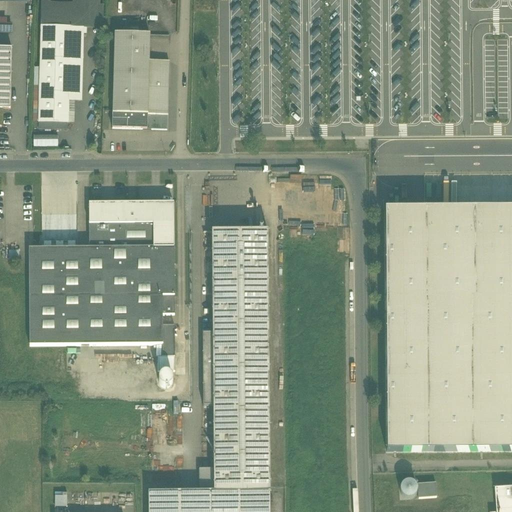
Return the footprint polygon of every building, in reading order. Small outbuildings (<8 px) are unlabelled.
[(41,5),(40,35),(82,36),(82,30),(86,30),(86,25),(99,25),(99,0),(76,0),(77,1),(79,1),(79,10),(50,9),(50,6),(45,3),(41,5)] [(0,47),(12,48),(12,25),(6,25),(7,19),(0,18),(0,47)] [(80,102),(82,36),(40,35),(38,124),(38,125),(39,125),(39,130),(44,130),(44,125),(68,126),(68,125),(69,102),(80,102)] [(114,35),(112,116),(112,130),(147,131),(167,131),(167,117),(169,63),(149,63),(150,36),(114,35)] [(0,50),(0,93),(11,94),(12,51),(0,50)] [(10,111),(11,94),(0,93),(0,111),(1,111),(10,111)] [(33,137),(33,147),(57,148),(57,142),(45,141),(45,137),(33,137)] [(88,206),(89,227),(153,226),(153,250),(162,250),(173,250),(173,205),(88,206)] [(511,210),(384,212),(386,453),(511,452),(511,210)] [(89,251),(153,250),(153,226),(89,227),(89,251)] [(268,233),(211,234),(212,336),(212,407),(213,470),(213,495),(269,494),(270,494),(268,233)] [(162,317),(162,299),(162,250),(153,250),(89,251),(28,251),(29,348),(162,347),(162,328),(162,317)] [(173,250),(162,250),(162,299),(174,299),(173,250)] [(162,317),(174,317),(174,299),(162,299),(162,317)] [(174,328),(162,328),(162,347),(162,359),(174,359),(174,328)] [(212,407),(212,336),(202,336),(203,408),(212,407)] [(162,359),(157,359),(157,373),(174,373),(174,359),(162,359)] [(126,374),(127,370),(114,369),(113,377),(120,378),(120,373),(126,374)] [(158,379),(157,383),(159,387),(163,389),(167,389),(170,388),(173,384),(173,380),(171,377),(168,374),(164,374),(160,376),(158,379)] [(199,495),(213,495),(213,470),(199,470),(199,493),(199,495)] [(411,500),(414,498),(415,496),(416,494),(417,491),(416,489),(414,486),(412,485),(410,484),(407,483),(405,484),(402,485),(401,488),(400,490),(399,493),(400,495),(402,498),(404,499),(406,500),(409,500),(411,500)] [(417,486),(418,500),(436,499),(435,485),(417,486)] [(511,511),(511,488),(496,490),(497,511),(511,511)] [(147,511),(269,511),(269,494),(213,495),(199,495),(199,493),(148,494),(147,511)] [(55,506),(67,506),(66,496),(55,496),(55,506)]
